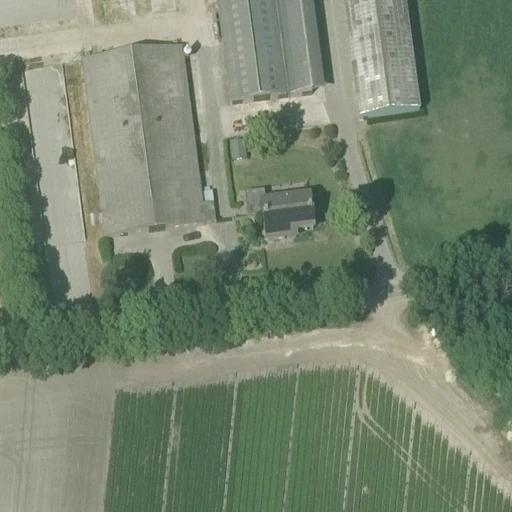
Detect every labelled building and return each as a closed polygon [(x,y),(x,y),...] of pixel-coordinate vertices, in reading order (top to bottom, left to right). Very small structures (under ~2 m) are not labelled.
[(216,0),(230,107),(289,99),(275,0),(216,0)] [(82,64),(105,240),(203,227),(180,51),(82,64)] [(359,123),(366,122),(419,115),(416,94),(356,102),(359,123)] [(240,161),(239,142),(227,143),(228,161),(240,161)] [(41,205),(42,236),(78,235),(76,193),(59,194),(60,204),(41,205)] [(308,200),(266,205),(265,205),(263,194),(244,197),(246,213),(251,212),(252,220),(263,219),(266,243),(284,241),(283,235),(312,232),(308,200)]
